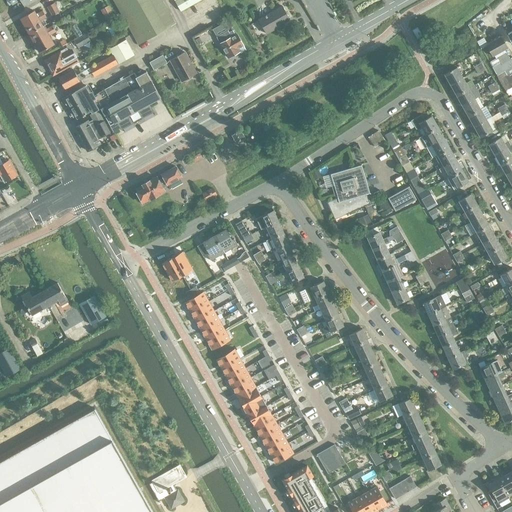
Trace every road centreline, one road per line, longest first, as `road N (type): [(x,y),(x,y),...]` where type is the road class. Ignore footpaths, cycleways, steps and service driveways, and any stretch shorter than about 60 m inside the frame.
road 1 (residential): [(511,446),(384,322),(279,179)]
road 2 (tertiary): [(261,511),(122,267)]
road 3 (unclassified): [(122,267),(279,179)]
road 4 (tertiary): [(78,188),(234,101)]
road 5 (residential): [(279,179),(426,90)]
road 6 (tertiary): [(78,188),(0,46)]
road 7 (residential): [(511,227),(426,90)]
road 8 (tertiary): [(278,74),(408,0)]
